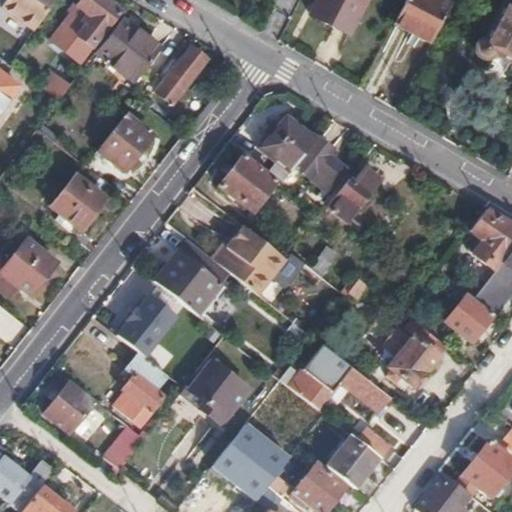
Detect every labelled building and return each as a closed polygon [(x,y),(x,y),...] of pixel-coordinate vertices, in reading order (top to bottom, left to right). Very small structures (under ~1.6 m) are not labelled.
[(0,0),(0,8),(27,29),(47,0),(0,0)] [(105,0),(80,0),(75,6),(86,15),(82,21),(86,24),(78,35),(92,46),(120,10),(105,0)] [(318,0),(311,15),(349,35),(367,0),(318,0)] [(442,0),(406,0),(394,25),(431,45),(452,5),(442,0)] [(475,47),(475,52),(478,57),(483,59),(488,60),(493,58),(496,55),(511,63),(511,6),(503,2),(483,40),(480,41),(477,43),(475,47)] [(161,50),(122,19),(95,54),(134,84),(161,50)] [(190,48),(157,90),(171,101),(203,59),(190,48)] [(57,66),(40,88),(58,101),(75,80),(57,66)] [(0,74),(0,107),(16,86),(0,74)] [(285,114),(259,148),(290,172),(316,139),(285,114)] [(126,115),(99,149),(124,170),(151,135),(126,115)] [(332,147),(318,136),(316,139),(290,172),(285,178),(291,183),(300,172),(327,193),(346,168),(327,153),(332,147)] [(259,148),(251,159),(282,182),(285,178),(290,172),(259,148)] [(242,156),(217,186),(234,200),(236,197),(253,210),(275,181),(242,156)] [(348,179),(327,206),(347,221),(378,181),(362,168),(352,182),(348,179)] [(76,176),(52,207),(78,229),(104,198),(76,176)] [(511,249),(511,221),(488,207),(471,229),(484,239),(474,253),(496,270),(511,249)] [(222,247),(212,260),(224,269),(257,295),(285,258),(240,224),(227,241),(230,243),(225,249),(222,247)] [(186,239),(153,281),(156,284),(179,302),(191,312),(224,269),(212,260),(186,239)] [(26,240),(0,273),(0,289),(11,299),(20,289),(28,296),(52,263),(26,240)] [(327,246),(313,265),(323,273),(337,254),(327,246)] [(511,249),(496,270),(474,298),(493,314),(511,289),(511,249)] [(286,258),(269,279),(281,289),(302,262),(290,252),(286,258)] [(404,263),(395,274),(409,285),(418,273),(404,263)] [(359,279),(348,293),(356,299),(367,285),(359,279)] [(179,302),(156,284),(147,296),(169,314),(179,302)] [(474,298),(468,294),(445,322),(471,341),(493,314),(474,298)] [(446,347),(412,321),(404,331),(412,337),(410,340),(397,357),(388,368),(412,386),(422,387),(427,381),(425,373),(446,347)] [(284,334),(304,349),(313,337),(293,323),(284,334)] [(383,346),(397,357),(410,340),(396,329),(383,346)] [(160,361),(188,384),(209,356),(181,333),(160,361)] [(323,345),(289,388),(317,410),(339,382),(377,412),(389,398),(323,345)] [(167,376),(138,353),(126,369),(134,375),(123,389),(126,391),(115,405),(140,425),(163,397),(155,391),(167,376)] [(180,394),(196,406),(218,424),(224,428),(234,416),(228,411),(246,389),(226,373),(213,364),(192,391),(186,386),(184,389),(180,394)] [(68,384),(44,415),(66,433),(91,401),(68,384)] [(104,457),(120,470),(145,439),(140,435),(128,426),(104,457)] [(349,435),(351,436),(377,457),(383,462),(392,450),(365,429),(361,435),(354,429),(349,435)] [(511,429),(503,442),(511,448),(511,429)] [(140,435),(145,439),(149,434),(144,430),(140,435)] [(351,436),(327,467),(353,488),(377,457),(351,436)] [(456,485),(471,496),(478,488),(490,497),(511,467),(511,461),(489,442),(456,485)] [(21,511),(41,487),(53,471),(42,461),(28,478),(0,456),(0,500),(7,505),(1,511),(21,511)] [(249,481),(263,492),(268,486),(275,478),(283,467),(269,456),(249,481)] [(317,466),(296,493),(293,496),(305,506),(308,502),(320,511),(324,511),(344,487),(317,466)] [(442,474),(414,509),(418,511),(467,511),(462,508),(471,496),(456,485),(442,474)] [(206,478),(184,508),(188,511),(221,511),(232,498),(206,478)] [(268,486),(277,493),(283,485),(275,478),(268,486)] [(71,511),(72,511),(41,487),(21,511),(71,511)] [(502,500),(496,508),(500,511),(505,511),(510,507),(502,500)]
